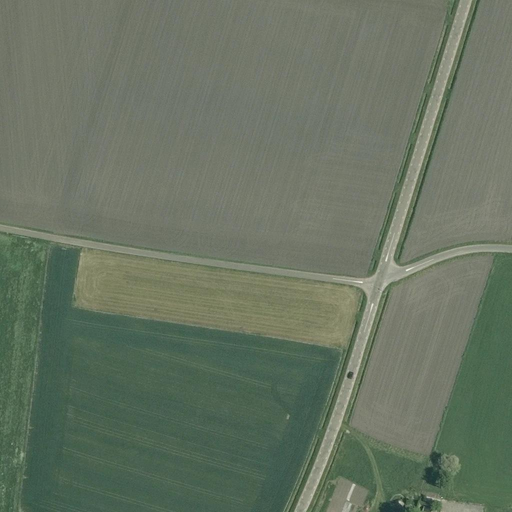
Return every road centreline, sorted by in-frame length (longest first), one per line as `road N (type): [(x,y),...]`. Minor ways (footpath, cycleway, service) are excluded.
road 1 (unclassified): [(377,284),(0,226)]
road 2 (unclassified): [(377,284),(465,0)]
road 3 (unclassified): [(299,511),(336,426),(377,284)]
road 4 (unclassified): [(511,248),(452,252),(377,284)]
